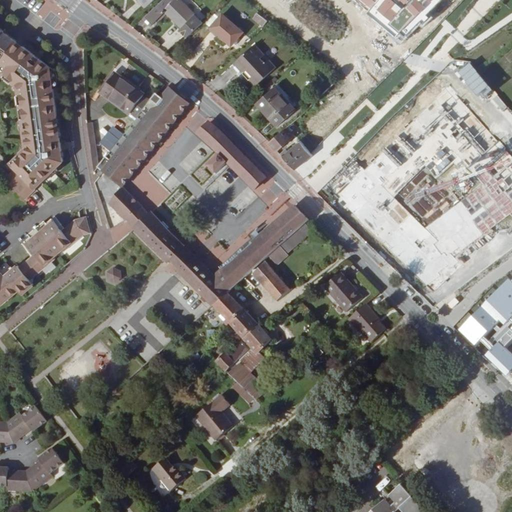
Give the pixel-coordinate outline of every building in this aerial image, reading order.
[(165,0),(147,17),(154,25),(169,11),(184,27),(181,29),(189,37),(204,23),(197,14),(183,0),(165,0)] [(183,0),(197,14),(199,12),(188,0),(183,0)] [(245,31),(224,14),(213,28),(234,45),(245,31)] [(272,21),(265,15),(258,23),(264,28),(272,21)] [(0,60),(7,51),(15,39),(0,27),(0,60)] [(38,189),(56,172),(60,167),(66,161),(66,156),(65,150),(63,136),(60,115),(56,87),(53,68),(30,50),(15,39),(7,51),(0,60),(0,71),(1,72),(6,76),(17,84),(21,87),(21,92),(25,123),(26,131),(29,148),(13,164),(18,169),(38,189)] [(254,76),(251,80),(257,87),(278,68),(271,61),(267,65),(262,59),(266,55),(256,44),(236,63),(245,73),(249,70),(254,76)] [(117,73),(133,84),(136,80),(120,69),(117,73)] [(245,73),(251,80),(254,76),(249,70),(245,73)] [(102,88),(105,90),(117,73),(115,71),(102,88)] [(144,110),(153,99),(133,84),(117,73),(105,90),(140,116),(144,110)] [(107,157),(103,161),(98,167),(124,188),(125,188),(126,187),(125,185),(132,177),(132,178),(134,176),(133,175),(139,169),(140,170),(142,168),(141,166),(146,160),(147,161),(149,159),(148,158),(153,151),(154,152),(156,149),(155,148),(161,142),(162,143),(163,141),(162,140),(168,133),(170,134),(171,132),(170,130),(176,124),(177,125),(179,122),(178,121),(182,115),(184,116),(186,114),(184,113),(190,106),(191,107),(193,105),(171,87),(170,89),(171,91),(165,97),(159,92),(153,99),(144,110),(150,114),(148,117),(149,118),(143,125),(142,124),(140,126),(141,127),(136,133),(135,132),(133,135),(134,136),(129,142),(128,141),(126,143),(127,145),(122,151),(121,150),(119,152),(120,154),(115,160),(113,159),(112,161),(107,157)] [(296,110),(276,87),(258,103),(278,126),(296,110)] [(140,116),(107,157),(112,161),(113,159),(115,160),(120,154),(119,152),(121,150),(122,151),(127,145),(126,143),(128,141),(129,142),(134,136),(133,135),(135,132),(136,133),(141,127),(140,126),(142,124),(143,125),(149,118),(148,117),(150,114),(144,110),(140,116)] [(97,115),(90,119),(96,169),(98,167),(103,161),(97,115)] [(199,134),(220,155),(228,163),(230,165),(255,190),(268,178),(251,162),(232,142),(225,137),(211,122),(199,134)] [(297,135),(288,126),(271,142),(279,151),(293,139),(294,138),(295,137),(297,135)] [(288,148),(282,154),(297,169),(313,155),(302,140),(298,143),(290,150),(288,148)] [(369,143),(351,160),(372,181),(389,163),(369,143)] [(228,163),(220,155),(209,166),(217,174),(228,163)] [(38,189),(18,169),(7,180),(28,200),(38,190),(38,189)] [(332,198),(350,215),(364,199),(346,183),(332,198)] [(125,188),(124,188),(110,201),(119,210),(134,196),(125,188)] [(405,213),(411,206),(394,190),(387,196),(405,213)] [(134,196),(119,210),(129,220),(145,208),(134,196)] [(364,210),(396,242),(414,223),(387,197),(377,207),(372,202),(364,210)] [(445,201),(428,216),(446,236),(463,221),(445,201)] [(178,270),(215,307),(216,306),(230,294),(241,283),(248,278),(268,260),(286,244),(307,225),(312,221),(297,205),(256,241),(226,268),(218,276),(195,254),(178,270)] [(145,208),(129,220),(132,224),(136,228),(151,214),(148,211),(145,208)] [(136,228),(172,264),(189,248),(171,230),(164,223),(153,212),(151,214),(136,228)] [(0,296),(4,301),(20,287),(23,290),(34,280),(59,259),(57,256),(62,253),(66,249),(68,251),(87,235),(93,233),(89,219),(76,222),(66,231),(62,226),(56,219),(50,224),(52,226),(45,232),(37,239),(35,237),(29,242),(36,249),(39,253),(39,254),(24,267),(23,266),(19,270),(11,276),(8,276),(2,268),(0,266),(0,256),(8,250),(3,244),(0,246),(0,296)] [(40,228),(45,232),(52,226),(50,224),(48,221),(40,228)] [(167,221),(164,223),(171,230),(173,227),(167,221)] [(202,225),(190,234),(199,244),(210,235),(202,225)] [(314,233),(307,225),(286,244),(289,252),(288,253),(289,255),(314,233)] [(33,234),(35,237),(37,239),(45,232),(40,228),(33,234)] [(483,234),(471,242),(478,252),(490,243),(483,234)] [(226,268),(256,241),(254,238),(224,265),(226,268)] [(289,252),(286,244),(268,260),(275,264),(277,263),(278,265),(289,255),(288,253),(289,252)] [(467,244),(456,252),(465,264),(476,255),(467,244)] [(178,270),(195,254),(189,248),(172,264),(178,270)] [(417,282),(425,294),(460,271),(450,256),(439,263),(430,250),(407,264),(418,281),(417,282)] [(256,276),(279,302),(292,290),(268,263),(254,274),(256,276)] [(5,266),(2,268),(8,276),(11,276),(19,270),(16,267),(13,270),(10,267),(8,269),(5,266)] [(122,273),(115,271),(109,274),(111,282),(118,284),(123,281),(122,273)] [(362,299),(341,274),(325,287),(346,313),(362,299)] [(250,281),(248,278),(241,283),(251,293),(256,288),(250,281)] [(38,284),(34,280),(23,290),(26,294),(38,284)] [(18,294),(23,290),(20,287),(4,301),(6,304),(8,303),(8,304),(19,295),(18,294)] [(246,310),(230,294),(216,306),(220,310),(232,323),(246,310)] [(382,320),(367,303),(349,319),(354,325),(355,323),(371,341),(387,328),(381,321),(382,320)] [(259,324),(246,310),(232,323),(237,329),(244,336),(245,338),(259,324)] [(273,341),(259,324),(245,338),(254,348),(259,354),(260,352),(273,341)] [(244,336),(237,329),(232,333),(232,337),(235,340),(240,340),(244,336)] [(227,354),(218,362),(228,372),(240,362),(251,351),(241,341),(227,354)] [(268,360),(260,352),(259,354),(254,348),(251,351),(240,362),(254,374),(268,360)] [(294,369),(305,360),(297,352),(279,368),(283,372),(285,370),(288,374),(294,369)] [(271,390),(254,374),(240,362),(228,372),(259,401),(271,390)] [(232,405),(225,395),(198,417),(219,441),(236,426),(224,412),(232,405)] [(49,422),(38,406),(24,417),(21,414),(9,424),(15,444),(33,430),(35,433),(49,422)] [(100,417),(86,429),(101,448),(114,436),(100,417)] [(0,442),(15,444),(9,424),(1,423),(0,423),(0,442)] [(28,472),(34,493),(54,477),(52,474),(66,464),(54,449),(40,459),(42,461),(28,472)] [(177,471),(174,467),(167,459),(153,470),(172,492),(188,479),(180,470),(177,471)] [(137,468),(131,462),(120,472),(125,479),(137,468)] [(9,491),(34,493),(28,472),(10,471),(10,469),(0,468),(0,486),(9,487),(9,491)] [(425,511),(426,511),(403,485),(390,497),(393,501),(396,504),(391,509),(388,505),(385,502),(373,511),(425,511)] [(396,504),(393,501),(388,505),(391,509),(396,504)]
